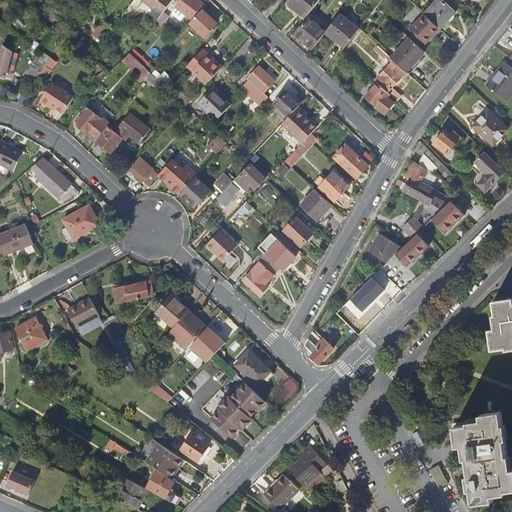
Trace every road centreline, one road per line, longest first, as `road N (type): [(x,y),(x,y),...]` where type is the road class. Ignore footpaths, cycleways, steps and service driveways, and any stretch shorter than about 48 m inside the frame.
road 1 (residential): [(322,388),(511,202)]
road 2 (residential): [(283,352),(394,151)]
road 3 (residential): [(228,0),(394,151)]
road 4 (residential): [(152,229),(60,142),(0,113)]
road 5 (residential): [(394,151),(511,0)]
road 6 (residential): [(283,352),(152,229)]
road 7 (residential): [(152,229),(0,309)]
road 8 (residential): [(204,511),(322,388)]
